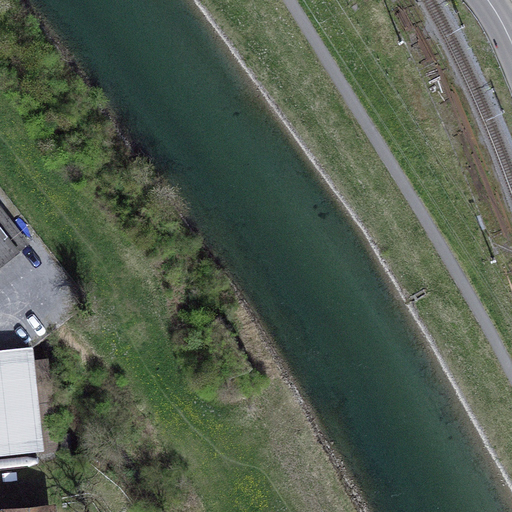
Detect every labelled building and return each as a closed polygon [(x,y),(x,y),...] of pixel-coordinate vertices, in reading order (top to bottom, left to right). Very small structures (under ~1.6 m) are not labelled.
[(0,264),(27,244),(0,209),(0,264)] [(210,335),(228,378),(249,369),(231,327),(210,335)] [(0,364),(32,361),(30,347),(0,350),(0,364)] [(0,442),(39,438),(41,453),(57,451),(47,360),(32,361),(0,364),(0,442)] [(70,434),(60,435),(62,449),(72,448),(70,434)] [(0,457),(41,453),(39,438),(0,442),(0,457)]
